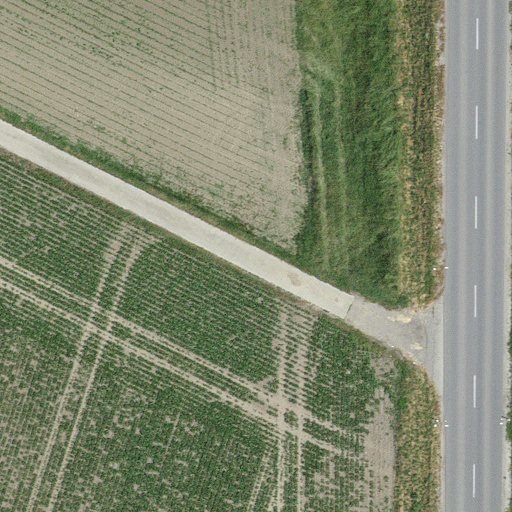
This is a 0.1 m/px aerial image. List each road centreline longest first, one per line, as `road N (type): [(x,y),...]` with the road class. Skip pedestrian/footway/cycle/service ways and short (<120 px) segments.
road 1 (track): [(475,346),(395,332),(0,135)]
road 2 (tertiary): [(478,0),(473,511)]
